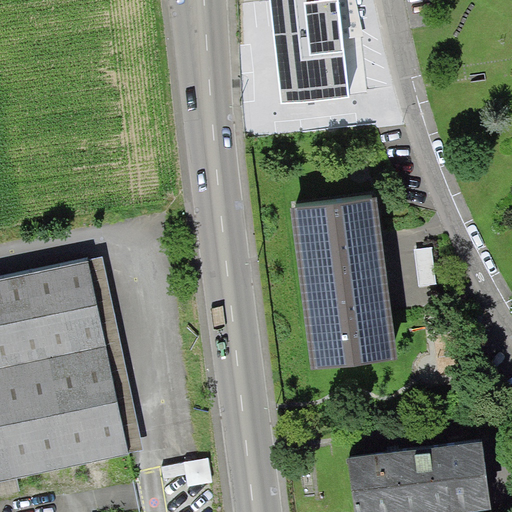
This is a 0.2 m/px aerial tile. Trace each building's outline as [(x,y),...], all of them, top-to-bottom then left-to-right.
[(338,0),(269,0),(282,105),(350,99),(343,37),(338,0)] [(338,0),(343,37),(363,35),(355,0),(338,0)] [(376,197),(291,208),(312,369),(397,359),(391,309),(382,240),(376,197)] [(432,247),(414,249),(419,286),(436,284),(432,247)] [(0,481),(129,454),(88,261),(0,278),(0,481)] [(483,442),(347,458),(353,511),(472,511),(491,510),(486,472),(483,442)]
